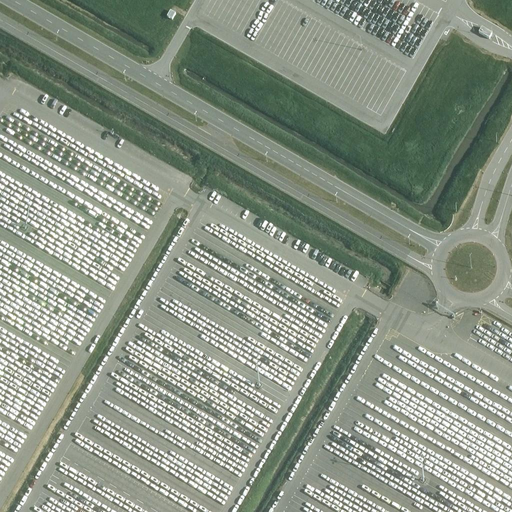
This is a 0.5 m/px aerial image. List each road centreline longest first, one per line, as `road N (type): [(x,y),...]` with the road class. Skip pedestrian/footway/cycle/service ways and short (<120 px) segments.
road 1 (unclassified): [(0,20),(438,274)]
road 2 (unclassified): [(9,0),(443,250)]
road 3 (unclassified): [(27,511),(203,205)]
road 4 (unclassified): [(203,205),(4,89)]
road 5 (unclassified): [(384,318),(391,314),(203,205)]
road 6 (unclassified): [(273,511),(384,318)]
road 7 (unclassified): [(511,377),(443,337),(413,334),(384,318)]
